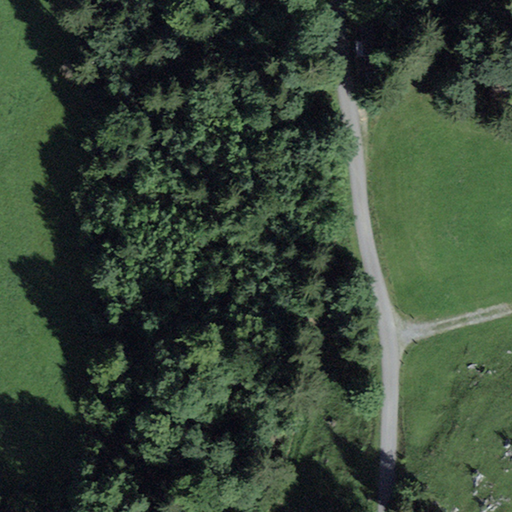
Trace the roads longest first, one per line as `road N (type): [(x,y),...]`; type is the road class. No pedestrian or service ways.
road 1 (unclassified): [(342,0),(387,350),(387,511)]
road 2 (track): [(386,339),(504,307)]
